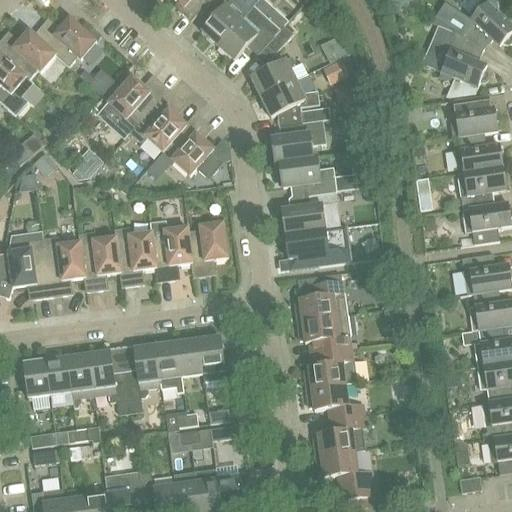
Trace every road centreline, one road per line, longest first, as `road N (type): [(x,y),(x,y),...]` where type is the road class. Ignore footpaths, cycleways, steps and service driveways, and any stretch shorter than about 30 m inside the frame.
road 1 (residential): [(263,307),(239,121),(226,98),(115,0)]
road 2 (residential): [(0,344),(263,307)]
road 3 (residential): [(294,511),(263,307)]
